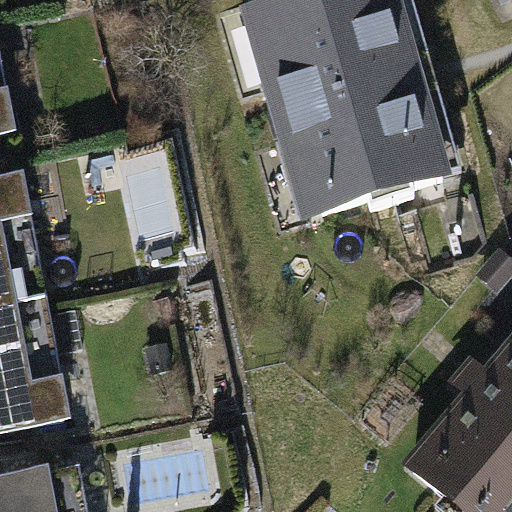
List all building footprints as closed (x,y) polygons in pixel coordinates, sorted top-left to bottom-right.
[(397,0),(293,0),(241,14),(304,232),(448,189),(397,0)] [(0,33),(0,140),(19,137),(0,33)] [(21,174),(0,177),(0,436),(66,425),(21,174)] [(511,511),(511,343),(414,458),(477,511),(511,511)] [(89,511),(82,464),(0,478),(0,511),(89,511)]
